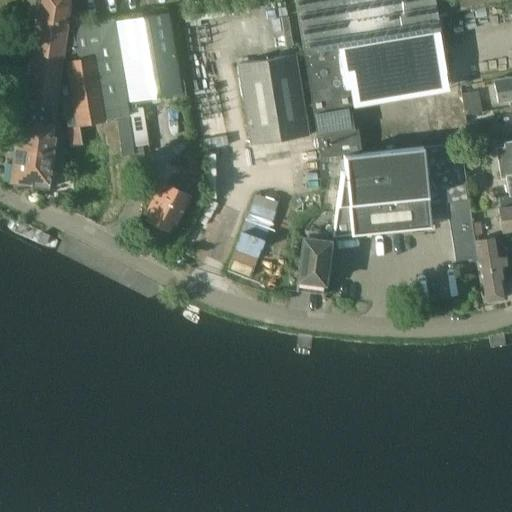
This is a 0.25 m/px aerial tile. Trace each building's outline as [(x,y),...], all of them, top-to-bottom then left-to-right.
[(37,0),(21,117),(54,122),(57,97),(65,55),(75,57),(72,26),(70,0),(37,0)] [(295,0),(301,37),(321,156),(361,152),(350,87),(445,71),(439,30),(433,0),(295,0)] [(182,92),(170,15),(169,13),(114,21),(126,102),(182,92)] [(126,102),(114,21),(114,20),(72,26),(75,57),(65,55),(57,97),(62,97),(66,126),(127,115),(128,115),(127,109),(126,102)] [(308,135),(295,54),(237,63),(251,144),(308,135)] [(511,76),(493,80),(497,103),(509,101),(509,106),(511,105),(511,76)] [(479,91),(461,94),(464,115),(482,113),(479,91)] [(128,115),(127,115),(128,117),(132,146),(148,144),(142,106),(127,109),(128,115)] [(52,131),(54,122),(21,117),(17,148),(52,153),(55,136),(56,136),(56,132),(52,131)] [(121,155),(133,154),(132,146),(128,117),(116,119),(121,155)] [(476,122),(464,124),(467,145),(479,143),(476,122)] [(69,146),(82,144),(79,126),(66,128),(69,146)] [(511,141),(504,143),(505,148),(497,149),(501,176),(506,175),(509,196),(511,195),(511,141)] [(477,258),(460,143),(423,147),(429,201),(446,199),(455,262),(477,258)] [(429,201),(423,147),(343,156),(345,172),(341,172),(332,238),(431,227),(429,201)] [(47,188),(52,153),(17,148),(13,178),(12,183),(47,188)] [(198,153),(185,154),(187,176),(199,175),(198,153)] [(167,230),(171,222),(174,224),(189,195),(184,193),(191,179),(178,172),(171,186),(162,182),(148,210),(150,212),(147,219),(167,230)] [(51,176),(50,188),(57,188),(58,176),(51,176)] [(72,183),(62,184),(63,194),(73,193),(72,183)] [(257,191),(244,226),(266,234),(279,199),(257,191)] [(501,231),(511,229),(511,205),(498,208),(501,231)] [(476,261),(483,300),(505,297),(496,236),(475,239),(479,261),(476,261)] [(302,238),(302,244),(295,291),(322,294),(329,241),(302,238)]
